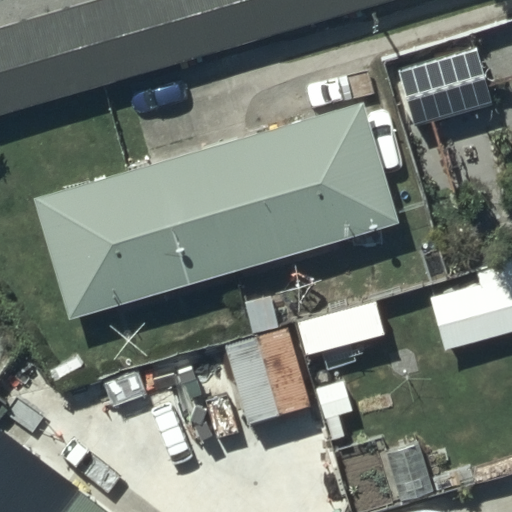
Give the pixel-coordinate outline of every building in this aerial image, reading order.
[(53,0),(0,15),(0,101),(362,0),(53,0)] [(473,39),(394,61),(411,121),(490,99),(473,39)] [(360,92),(27,184),(62,312),(395,220),(360,92)] [(511,264),(511,261),(427,286),(443,343),(511,322),(511,264)] [(372,292),(294,315),(304,348),(382,325),(372,292)] [(276,331),(243,340),(269,434),(302,425),(276,331)] [(121,511),(0,420),(0,511),(121,511)]
